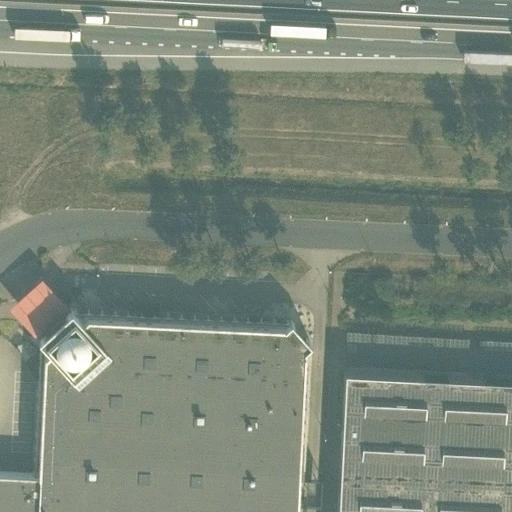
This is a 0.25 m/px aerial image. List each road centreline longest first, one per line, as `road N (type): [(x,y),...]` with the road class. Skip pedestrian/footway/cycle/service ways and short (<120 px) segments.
road 1 (unclassified): [(511,243),(90,225),(20,241),(0,255)]
road 2 (motorway): [(0,20),(511,47)]
